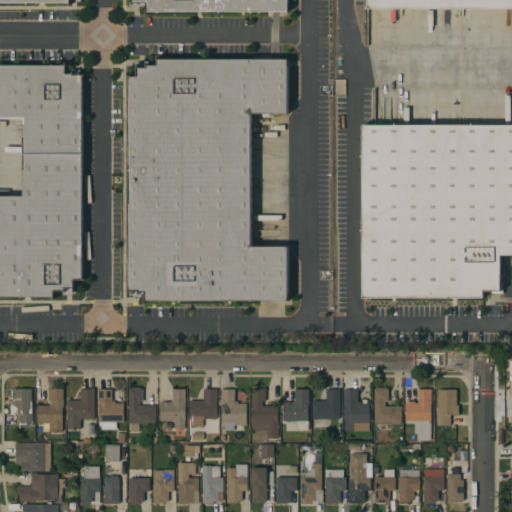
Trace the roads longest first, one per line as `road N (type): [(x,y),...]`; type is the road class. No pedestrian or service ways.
road 1 (residential): [(483,367),(0,365)]
road 2 (residential): [(485,511),(483,367)]
